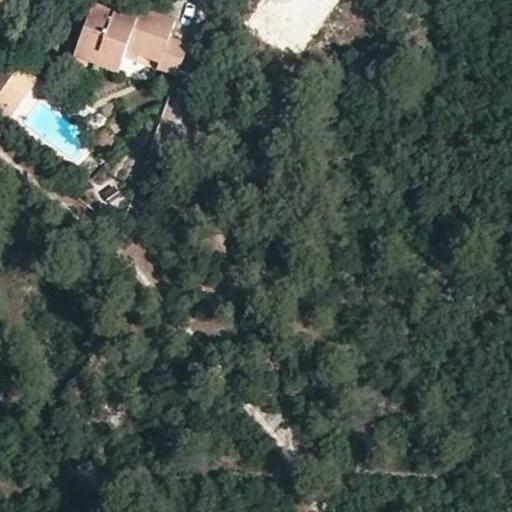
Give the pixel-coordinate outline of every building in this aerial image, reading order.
[(22,0),(0,0),(0,20),(13,26),(22,0)] [(157,72),(180,80),(191,47),(170,40),(175,25),(141,11),(138,19),(135,28),(120,23),(93,14),(76,62),(122,76),(126,62),(129,52),(159,64),(157,72)] [(135,28),(138,19),(124,13),(120,23),(135,28)] [(126,62),(157,72),(159,64),(129,52),(126,62)] [(49,72),(31,57),(22,71),(36,85),(49,72)] [(14,64),(1,81),(9,88),(22,71),(22,70),(14,64)] [(9,88),(2,97),(17,110),(36,85),(22,71),(9,88)] [(0,99),(2,97),(9,88),(1,81),(0,80),(0,99)]
